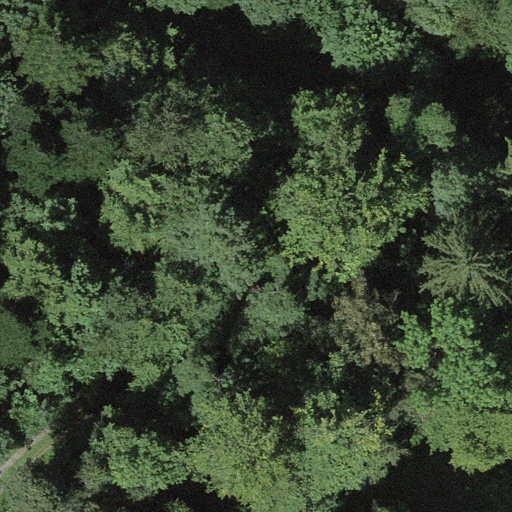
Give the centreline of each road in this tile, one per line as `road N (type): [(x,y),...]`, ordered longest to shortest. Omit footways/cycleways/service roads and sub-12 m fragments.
road 1 (track): [(511,115),(245,320),(60,425),(0,483)]
road 2 (track): [(140,0),(331,82),(511,87)]
